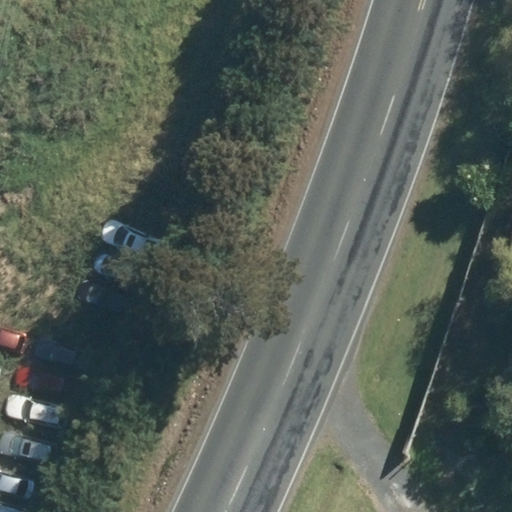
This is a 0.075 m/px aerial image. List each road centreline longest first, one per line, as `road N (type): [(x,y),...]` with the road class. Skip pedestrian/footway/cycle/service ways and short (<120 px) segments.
road 1 (secondary): [(224,511),(426,0)]
road 2 (track): [(399,511),(349,432),(283,364)]
